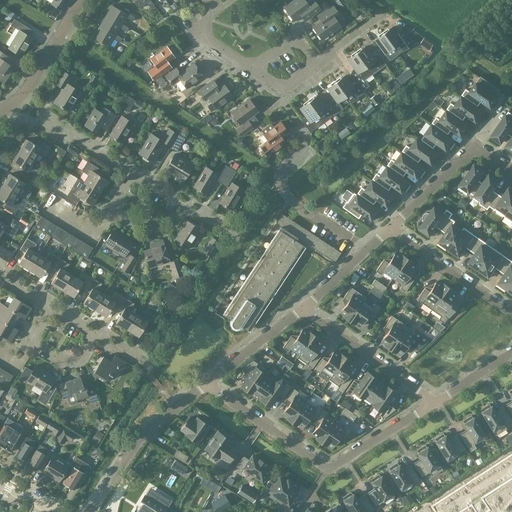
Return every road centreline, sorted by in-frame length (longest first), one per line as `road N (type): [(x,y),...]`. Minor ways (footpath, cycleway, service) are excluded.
road 1 (residential): [(435,400),(327,470),(207,384)]
road 2 (residential): [(87,511),(127,448),(207,384)]
road 3 (residential): [(390,227),(471,145),(511,174)]
road 4 (residential): [(300,307),(435,400)]
road 5 (residential): [(511,313),(390,227)]
road 6 (residential): [(128,171),(73,135),(4,109)]
road 7 (residential): [(4,109),(25,92),(80,0)]
road 8 (residential): [(93,333),(76,365),(28,342),(50,304)]
road 9 (residential): [(128,171),(107,208),(146,230),(160,226),(177,201)]
road 10 (residential): [(207,384),(300,307)]
